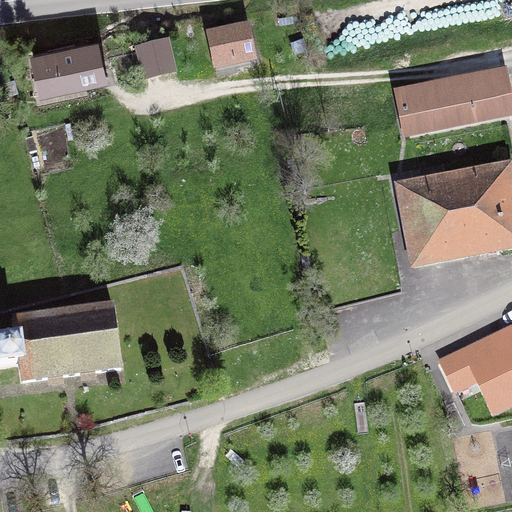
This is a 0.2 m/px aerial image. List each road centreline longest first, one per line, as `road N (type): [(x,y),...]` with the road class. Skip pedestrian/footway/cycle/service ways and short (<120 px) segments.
road 1 (unclassified): [(511,290),(285,389),(97,446),(0,454)]
road 2 (track): [(430,72),(260,83),(183,99)]
road 3 (tertiary): [(132,0),(0,16)]
